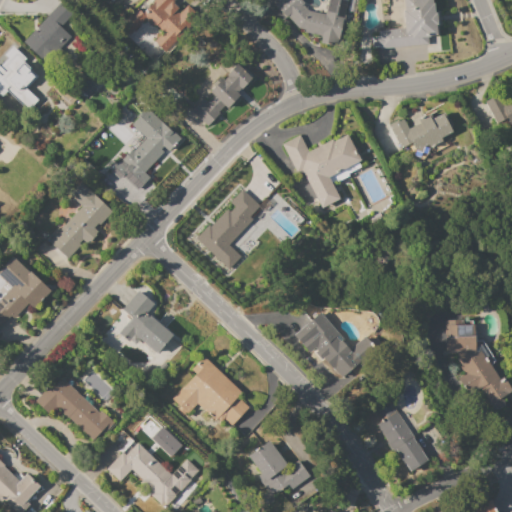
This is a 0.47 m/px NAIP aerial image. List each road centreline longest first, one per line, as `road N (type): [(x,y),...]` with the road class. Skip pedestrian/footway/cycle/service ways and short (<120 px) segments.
road 1 (residential): [(511,53),(461,76),(337,90),(270,115),(0,390)]
road 2 (residential): [(143,238),(307,388),(354,446),(389,511)]
road 3 (residential): [(0,407),(116,511)]
road 4 (residential): [(389,511),(511,454)]
road 5 (residential): [(224,0),(276,48),(297,100)]
